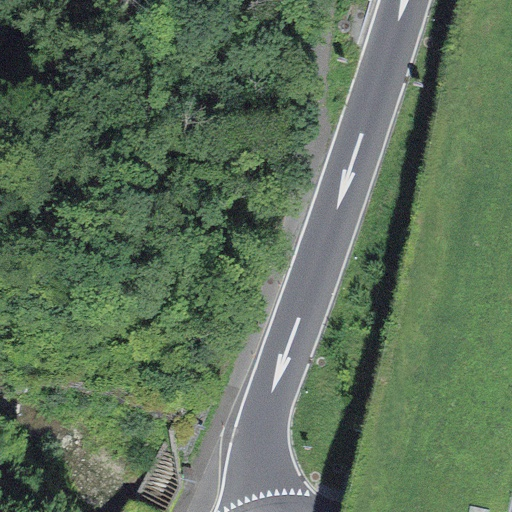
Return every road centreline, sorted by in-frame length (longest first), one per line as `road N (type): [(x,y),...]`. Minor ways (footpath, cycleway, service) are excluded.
road 1 (motorway): [(399,0),(381,74),(265,406),(262,511)]
road 2 (motorway): [(511,133),(428,511)]
road 3 (track): [(310,159),(327,0)]
